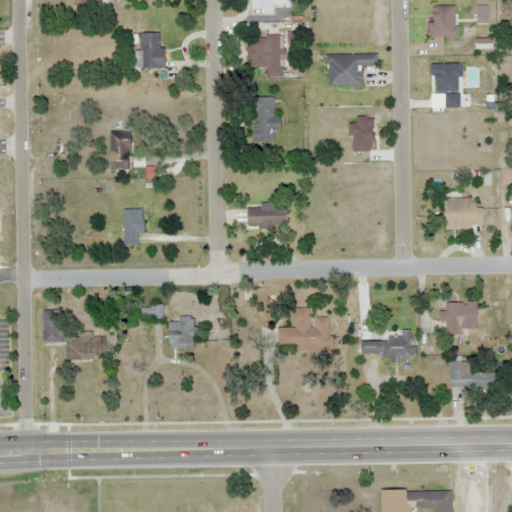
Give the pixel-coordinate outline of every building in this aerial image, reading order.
[(250,0),(251,9),(284,9),(283,0),(250,0)] [(134,51),(134,69),(162,69),(162,34),(140,34),(140,51),(134,51)] [(280,35),(248,35),(248,67),(265,67),(266,77),(281,77),(280,35)] [(377,67),(377,54),(327,55),(328,88),(363,87),(362,67),(377,67)] [(275,142),(275,131),(281,131),(281,117),(274,117),(274,98),(253,98),(253,142),(275,142)] [(110,131),(110,171),(131,171),(131,131),(110,131)] [(447,198),(446,228),(483,228),(483,207),(475,207),(475,199),(447,198)] [(247,208),(246,228),(288,228),(288,208),(273,208),(273,204),(260,203),(260,209),(247,208)] [(124,245),(138,245),(138,234),(143,234),(143,209),(124,209),(124,245)] [(445,302),(445,311),(440,311),(440,322),(446,322),(446,330),(476,330),(476,302),(445,302)] [(162,318),(162,306),(141,306),(141,318),(162,318)] [(309,309),(289,309),(289,331),(279,331),(279,347),(329,347),(329,318),(309,317),(309,309)] [(43,344),(65,343),(66,360),(106,359),(105,337),(91,337),(91,334),(70,334),(70,329),(61,329),(61,310),(43,311),(43,344)] [(168,318),(168,348),(194,348),(194,318),(168,318)] [(384,354),(384,360),(411,360),(412,330),(387,329),(387,340),(360,340),(360,353),(384,354)] [(448,362),(449,388),(488,387),(487,372),(471,372),(471,361),(448,362)] [(451,511),(451,490),(380,490),(380,511),(410,511),(410,507),(435,507),(435,511),(451,511)]
